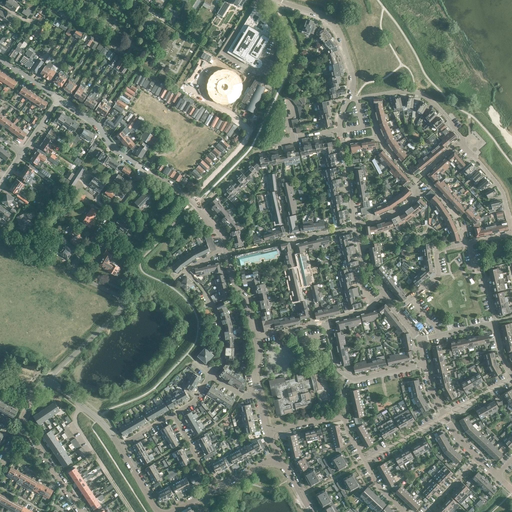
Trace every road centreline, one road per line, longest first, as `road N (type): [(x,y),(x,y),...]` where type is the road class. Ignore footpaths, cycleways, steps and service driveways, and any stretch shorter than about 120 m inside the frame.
road 1 (unclassified): [(48,380),(122,308),(121,297),(72,267),(143,169)]
road 2 (residential): [(397,310),(434,281),(438,252),(511,232),(502,192),(462,143)]
road 3 (residential): [(425,363),(353,379),(335,368),(325,322)]
road 4 (residential): [(348,99),(353,84),(339,33),(320,14),(278,0)]
road 5 (residential): [(348,99),(419,93),(462,143)]
road 6 (residential): [(227,254),(195,204),(143,169)]
road 7 (residential): [(212,376),(221,368),(221,330),(186,270)]
